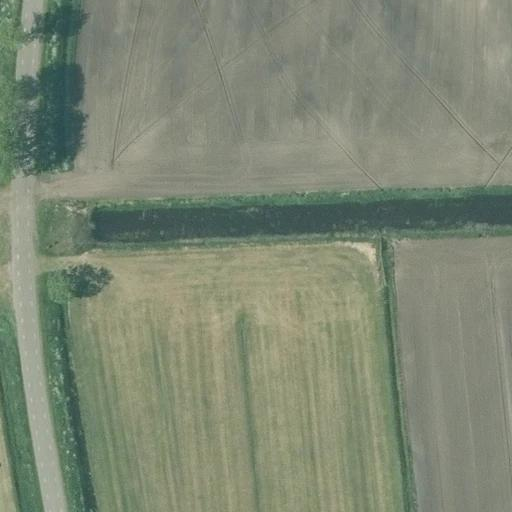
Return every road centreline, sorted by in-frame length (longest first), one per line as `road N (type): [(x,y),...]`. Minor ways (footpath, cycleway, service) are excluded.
road 1 (tertiary): [(53,511),(22,282),(22,114),(38,0)]
road 2 (unknown): [(22,202),(511,177)]
